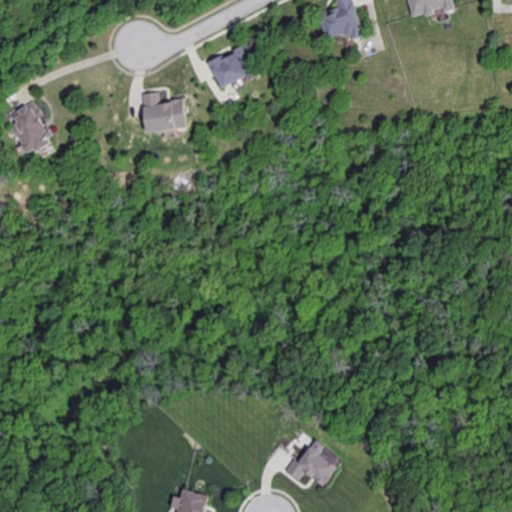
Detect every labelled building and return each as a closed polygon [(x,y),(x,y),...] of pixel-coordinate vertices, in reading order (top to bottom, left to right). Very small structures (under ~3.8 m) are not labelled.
[(328,43),(364,32),(353,0),(335,0),(339,8),(319,14),(328,43)] [(408,0),(413,17),(444,10),(445,13),(456,10),(453,0),(408,0)] [(254,62),(245,44),(210,62),(222,87),(248,74),(244,67),(254,62)] [(183,99),(161,99),(161,91),(144,92),(145,129),(184,128),(183,99)] [(25,153),(53,142),(43,117),(44,116),(38,102),(12,112),(18,125),(15,127),(25,153)] [(289,471),(301,480),(308,472),(326,485),(340,466),(323,453),(328,445),(319,439),(302,461),(298,458),(289,471)] [(206,511),(210,494),(184,489),(182,497),(175,495),(172,507),(178,508),(177,511),(206,511)]
